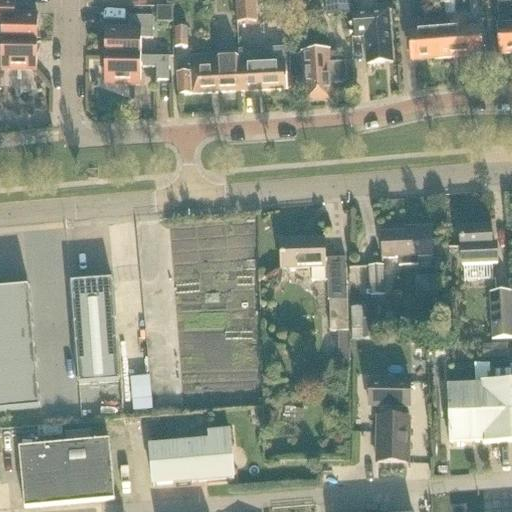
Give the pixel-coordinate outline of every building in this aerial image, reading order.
[(234,0),(236,25),(255,24),(253,0),(234,0)] [(324,0),(326,17),(350,15),(348,0),(324,0)] [(452,4),(451,0),(437,0),(438,5),(443,5),(445,31),(408,34),(411,63),(459,58),(454,4),(452,4)] [(465,29),(464,18),(471,18),(469,0),(451,0),(452,4),(454,4),(459,58),(482,56),(479,27),(465,29)] [(494,22),(495,28),(497,55),(511,53),(511,1),(510,2),(510,0),(496,0),(499,21),(494,22)] [(37,44),(37,16),(13,15),(13,3),(0,2),(0,28),(1,28),(1,43),(37,44)] [(392,64),(388,20),(387,11),(351,14),(354,41),(364,40),(366,66),(392,64)] [(128,30),(105,30),(104,58),(140,58),(140,40),(152,40),(152,18),(128,18),(128,30)] [(224,47),(224,23),(214,23),(214,47),(224,47)] [(174,48),(184,48),(184,29),(173,29),(174,48)] [(0,54),(1,55),(1,71),(36,72),(37,44),(1,43),(0,43),(0,54)] [(284,50),(260,51),(262,92),(286,91),(285,71),(284,50)] [(236,59),(237,93),(262,92),(260,51),(237,52),(238,59),(236,59)] [(338,54),(328,55),(328,53),(301,54),(302,70),(285,71),(286,91),(286,89),(303,88),(304,104),(330,102),(330,85),(345,84),(344,65),(339,65),(338,54)] [(104,86),(140,86),(140,69),(156,70),(156,82),(168,83),(169,59),(140,58),(104,58),(104,86)] [(214,95),(237,93),(236,59),(213,60),(214,95)] [(214,95),(213,60),(189,61),(189,67),(176,68),(177,96),(214,95)] [(416,229),(416,233),(381,235),(382,261),(398,260),(398,268),(417,267),(416,259),(433,259),(431,229),(416,229)] [(461,269),(495,267),(495,250),(490,250),(489,229),(459,230),(461,269)] [(345,260),(324,261),(324,241),(281,242),(281,272),(311,271),(311,284),(327,284),(328,335),(347,335),(345,260)] [(368,268),(369,297),(384,297),(383,268),(368,268)] [(77,386),(118,383),(109,281),(69,285),(77,386)] [(28,289),(0,291),(0,413),(38,410),(28,289)] [(489,296),(491,342),(511,341),(511,311),(511,295),(489,296)] [(365,308),(366,341),(379,340),(378,308),(365,308)] [(350,310),(352,341),(364,341),(363,309),(350,310)] [(337,335),(338,362),(349,362),(348,335),(337,335)] [(507,360),(507,345),(482,347),(483,361),(507,360)] [(378,420),(377,465),(408,465),(409,414),(391,414),(392,408),(410,408),(410,384),(370,383),(369,408),(380,408),(380,420),(378,420)] [(449,390),(450,447),(484,447),(484,449),(511,447),(511,385),(482,386),(482,389),(449,390)] [(151,448),(154,489),(235,482),(230,433),(210,435),(211,443),(151,448)] [(24,511),(70,507),(115,502),(109,442),(18,451),(24,511)]
